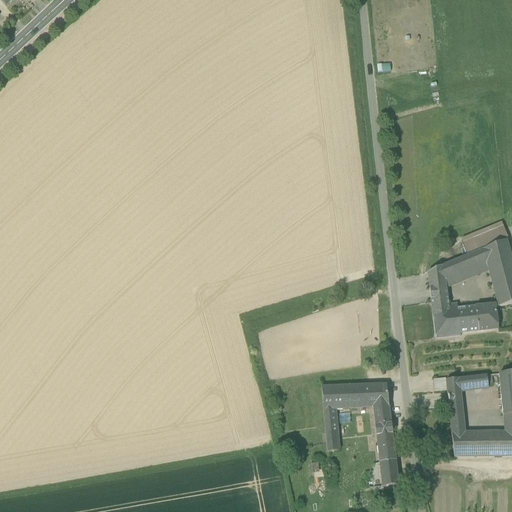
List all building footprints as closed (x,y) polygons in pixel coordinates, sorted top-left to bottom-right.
[(0,0),(0,2),(6,8),(14,0),(0,0)] [(192,77),(179,87),(187,97),(203,86),(190,69),(187,71),(192,77)] [(462,240),(467,257),(479,252),(482,251),(507,241),(502,224),(462,240)] [(507,241),(482,251),(486,263),(489,272),(498,308),(511,304),(511,260),(511,258),(507,241)] [(467,271),(483,264),(479,252),(467,257),(462,259),(467,271)] [(453,277),(467,271),(462,259),(443,267),(445,280),(453,277)] [(446,288),(446,290),(489,272),(486,263),(483,264),(467,271),(453,277),(456,284),(446,288)] [(446,290),(446,288),(445,280),(443,267),(428,274),(430,291),(446,290)] [(456,284),(453,277),(445,280),(446,288),(456,284)] [(447,298),(446,290),(430,291),(431,300),(447,298)] [(449,311),(447,298),(431,300),(436,340),(460,337),(460,335),(457,311),(449,311)] [(475,308),(478,333),(498,330),(495,306),(475,308)] [(461,310),(457,311),(460,335),(478,333),(475,308),(467,309),(461,310)] [(501,392),(502,398),(511,397),(511,374),(499,376),(501,392)] [(447,392),(448,393),(461,392),(480,389),(479,378),(446,382),(447,392)] [(487,378),(479,378),(480,389),(488,388),(488,386),(487,378)] [(434,382),(435,393),(447,392),(446,382),(446,380),(434,382)] [(386,386),(332,387),(334,411),(373,410),(389,409),(386,386)] [(321,388),(326,435),(336,434),(334,411),(332,387),(321,388)] [(448,393),(449,405),(462,404),(461,392),(448,393)] [(511,397),(502,398),(504,417),(511,416),(511,397)] [(449,405),(452,434),(466,434),(462,404),(449,405)] [(391,426),(389,409),(373,410),(375,428),(391,426)] [(392,438),(391,426),(375,428),(376,440),(392,438)] [(455,459),(511,457),(511,436),(511,433),(506,433),(466,434),(452,434),(455,459)] [(326,435),(326,443),(337,442),(336,434),(326,435)] [(398,486),(392,438),(376,440),(382,487),(398,486)] [(338,452),(337,442),(326,443),(327,453),(338,452)]
